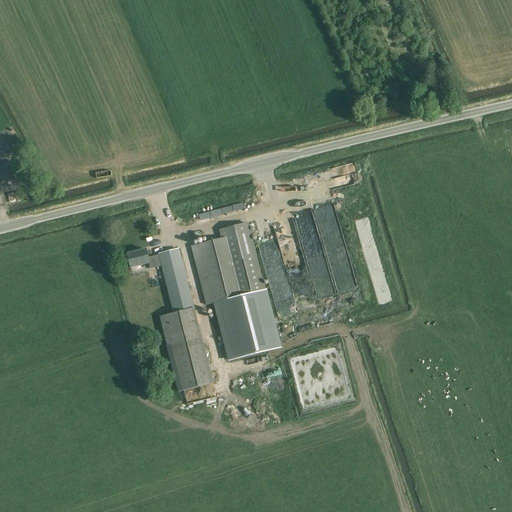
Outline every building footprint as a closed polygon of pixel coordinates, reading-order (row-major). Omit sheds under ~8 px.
[(445,84),(442,73),(441,68),(431,71),(435,87),(445,84)] [(0,166),(0,173),(0,174),(3,184),(18,180),(14,163),(0,166)] [(353,163),(331,170),(337,190),(359,183),(353,163)] [(8,195),(9,203),(21,200),(20,192),(8,195)] [(354,283),(335,203),(295,213),(316,299),(336,295),(334,287),(354,283)] [(215,303),(230,361),(280,348),(265,291),(264,291),(247,224),(219,231),(221,239),(193,246),(207,305),(215,303)] [(213,384),(182,259),(179,250),(159,255),(159,258),(149,260),(146,250),(127,255),(131,269),(150,264),(152,270),(162,267),(174,315),(161,318),(179,392),(213,384)] [(149,341),(153,359),(158,358),(153,340),(149,341)]
